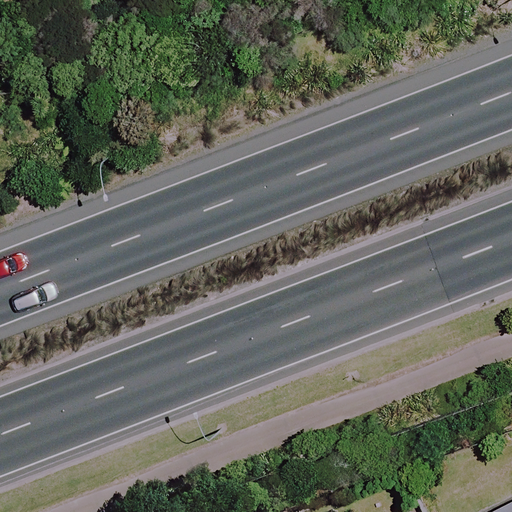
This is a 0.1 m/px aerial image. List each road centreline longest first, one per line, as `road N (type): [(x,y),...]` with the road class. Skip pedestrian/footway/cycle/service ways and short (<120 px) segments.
road 1 (primary): [(511,239),(0,438)]
road 2 (primary): [(0,292),(511,96)]
